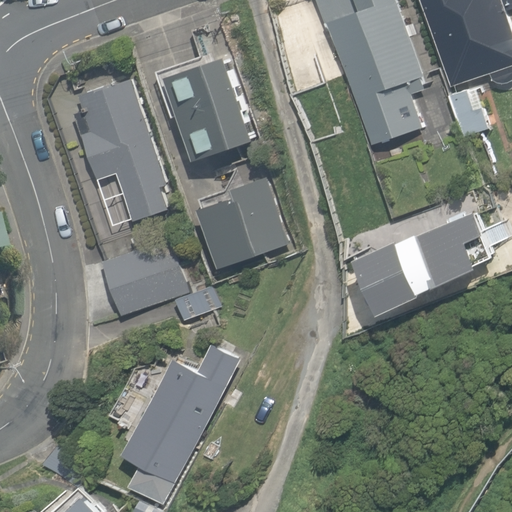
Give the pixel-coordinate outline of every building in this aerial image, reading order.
[(333,21),(375,145),(427,127),(414,88),(425,84),(422,74),(427,72),(402,0),(319,0),(327,23),(333,21)] [(511,0),(427,0),(457,84),(496,71),(498,78),(499,79),(500,79),(500,80),(501,80),(502,80),(503,81),(504,81),(505,81),(506,81),(507,82),(508,82),(509,81),(510,81),(511,81),(511,0)] [(200,158),(260,138),(232,55),(172,76),(200,158)] [(113,174),(129,220),(139,217),(140,219),(175,207),(167,185),(173,183),(137,78),(120,84),(119,81),(84,93),(90,109),(80,112),(102,178),(113,174)] [(454,94),(468,136),(495,127),(482,87),(473,90),(472,89),(454,94)] [(206,210),(224,265),(293,242),(271,175),(240,185),(244,197),(206,210)] [(387,310),(503,254),(483,209),(364,259),(387,310)] [(109,257),(126,314),(192,293),(174,237),(109,257)] [(178,299),(186,320),(225,304),(217,284),(178,299)] [(169,502),(244,358),(216,344),(202,370),(178,357),(127,453),(146,463),(135,484),(169,502)] [(45,463),(78,488),(93,469),(61,443),(45,463)] [(109,511),(92,492),(69,511),(109,511)]
